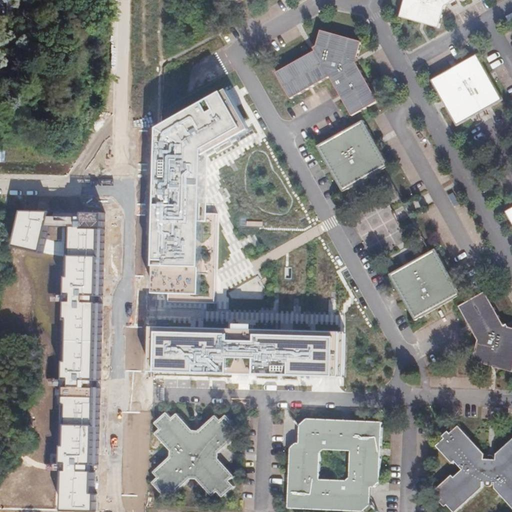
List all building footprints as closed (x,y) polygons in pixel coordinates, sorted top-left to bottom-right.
[(0,0),(0,15),(22,15),(22,0),(0,0)] [(402,0),(397,21),(438,32),(445,10),(459,2),(460,3),(462,3),(464,2),(465,0),(402,0)] [(348,116),(374,102),(352,64),(358,41),(317,31),(311,51),(295,60),(274,72),(289,98),(326,79),(348,116)] [(474,57),(429,80),(440,100),(455,126),(499,100),(474,57)] [(154,292),(165,292),(164,302),(209,304),(209,293),(212,207),(209,207),(209,205),(204,205),(206,157),(216,151),(218,154),(235,145),(233,142),(253,131),(229,87),(211,97),(213,100),(161,128),(156,267),(154,267),(154,292)] [(369,176),(384,168),(370,142),(359,121),(339,132),(340,135),(332,139),(331,137),(313,147),(325,169),(327,168),(330,173),(329,174),(339,193),(353,185),(351,182),(368,173),(369,176)] [(47,236),(53,210),(24,210),(15,246),(43,252),(45,243),(47,236)] [(97,229),(72,228),(65,510),(96,510),(97,468),(100,384),(103,299),(105,229),(97,229)] [(445,276),(440,268),(442,267),(437,259),(432,249),(411,261),(412,263),(402,270),(400,267),(386,275),(397,294),(400,293),(404,299),(402,301),(412,320),(432,308),(431,307),(437,303),(438,305),(458,294),(447,275),(445,276)] [(511,330),(505,328),(502,330),(500,322),(492,309),(482,294),(458,308),(477,342),(472,362),(511,373),(511,368),(511,330)] [(395,322),(402,336),(411,332),(404,318),(395,322)] [(245,334),(156,331),(155,376),(251,379),(320,381),(347,382),(349,337),(314,336),(262,334),(262,329),(254,329),(245,329),(245,334)] [(170,449),(172,449),(172,454),(169,454),(152,470),(156,474),(151,480),(162,492),(167,488),(171,491),(190,475),(210,493),(215,489),(220,494),(232,484),(227,478),(232,473),(217,456),(211,456),(211,453),(211,450),(218,449),(233,436),(228,431),(234,425),(224,413),(218,417),(213,413),(196,427),(196,432),(191,432),(189,427),(182,420),(174,412),(169,416),(163,410),(152,421),(157,427),(153,431),(170,449)] [(303,432),(303,438),(299,439),(287,444),(284,505),(358,510),(364,505),(365,490),(365,487),(369,488),(380,481),(383,418),(343,416),(308,415),(303,414),(303,432)] [(511,511),(511,437),(500,448),(491,456),(490,459),(484,458),(480,459),(479,454),(454,427),(432,446),(447,464),(449,463),(456,471),(448,478),(446,476),(429,490),(436,499),(432,502),(437,508),(441,504),(447,511),(449,511),(478,487),(477,486),(479,484),(488,485),(489,488),(511,511)]
